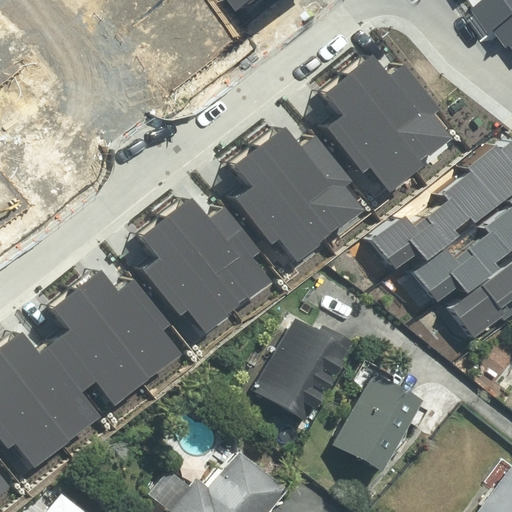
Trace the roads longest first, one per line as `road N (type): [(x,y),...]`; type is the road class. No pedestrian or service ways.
road 1 (residential): [(357,0),(0,288)]
road 2 (unknown): [(31,0),(158,160)]
road 3 (residential): [(433,0),(511,92)]
